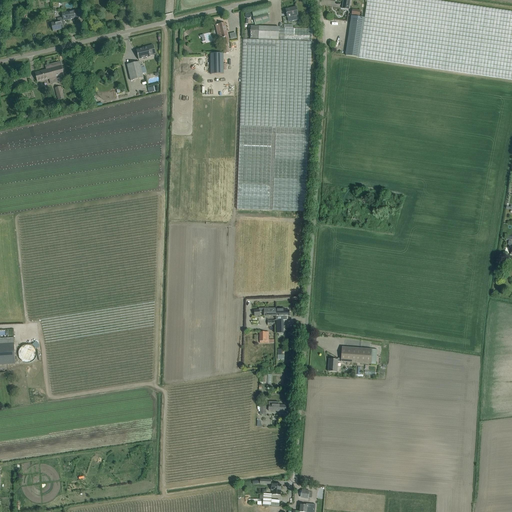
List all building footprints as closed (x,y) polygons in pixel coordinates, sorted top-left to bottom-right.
[(367,0),(365,18),(352,16),(346,56),(511,79),(511,11),(430,0),(367,0)] [(270,13),(268,6),(252,10),(253,17),(270,13)] [(296,7),(285,9),(287,18),(288,18),(288,20),(292,19),(293,21),(299,19),(298,15),(296,7)] [(74,11),(62,13),(63,18),(63,21),(64,21),(75,19),(75,18),(79,18),(78,10),(74,11)] [(270,22),(268,14),(253,18),(255,26),(270,22)] [(58,19),(58,22),(52,23),(53,31),(63,29),(62,25),(65,24),(64,21),(63,21),(63,18),(58,19)] [(218,24),(215,25),(218,38),(222,38),(224,37),(225,43),(229,42),(227,31),(225,23),(218,24)] [(237,209),(305,212),(312,29),(279,28),(279,27),(275,27),(251,26),(249,26),(249,31),(251,31),(251,40),(243,40),(239,138),(237,209)] [(155,54),(153,45),(147,47),(148,48),(144,49),(137,50),(139,59),(151,57),(150,55),(155,54)] [(224,75),(223,53),(211,54),(211,75),(224,75)] [(65,80),(60,62),(46,66),(47,70),(36,73),(38,82),(49,78),(51,83),(65,80)] [(143,78),(140,62),(127,65),(131,81),(143,78)] [(58,100),(64,98),(60,87),(55,88),(58,100)] [(315,209),(315,211),(328,211),(328,209),(332,209),(332,201),(326,201),(326,204),(320,204),(320,206),(317,206),(317,209),(315,209)] [(280,308),(276,308),(276,316),(276,320),(283,320),(287,320),(287,316),(289,316),(289,310),(284,310),(284,308),(280,308)] [(269,343),(269,332),(260,332),(260,343),(269,343)] [(0,365),(15,364),(14,343),(14,337),(0,338),(0,365)] [(371,364),(372,349),(342,347),(341,359),(338,359),(338,360),(329,359),(328,371),(337,372),(338,362),(371,364)] [(258,401),(258,410),(260,410),(260,415),(265,415),(266,403),(261,403),(261,401),(258,401)] [(278,405),(278,402),(269,402),(268,411),(286,412),(286,405),(278,405)] [(281,485),(272,484),(271,491),(273,491),(273,494),(280,495),(281,485)] [(308,498),(309,492),(309,491),(302,490),(300,497),(308,498)] [(272,494),(270,494),(268,494),(263,494),(263,505),(271,505),(272,494)]
